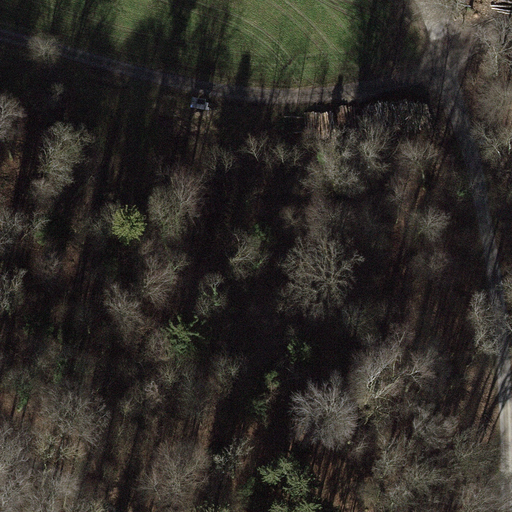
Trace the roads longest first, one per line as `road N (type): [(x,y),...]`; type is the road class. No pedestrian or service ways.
road 1 (track): [(444,69),(345,97),(226,93),(0,32)]
road 2 (track): [(444,69),(476,159),(494,266),(508,511)]
road 3 (track): [(109,511),(0,439)]
